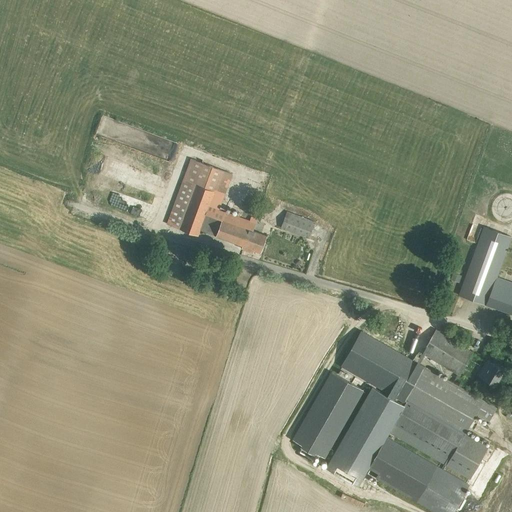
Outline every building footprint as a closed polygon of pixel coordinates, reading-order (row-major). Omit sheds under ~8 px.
[(261,252),(264,242),(267,235),(253,230),(257,219),(251,216),(249,221),(219,209),(232,174),(191,158),(167,223),(198,235),(200,229),(243,245),(242,248),(250,251),(251,248),(261,252)] [(309,238),(315,224),(286,213),(281,227),(308,237),(309,238)] [(511,282),(496,277),(511,236),(484,226),(463,284),(459,294),(486,304),(487,303),(511,312),(511,282)] [(202,271),(207,272),(231,280),(234,270),(226,267),(225,269),(204,263),(202,271)] [(459,374),(467,360),(472,352),(436,329),(431,338),(422,352),(459,374)] [(374,384),(326,467),(358,485),(366,472),(369,467),(386,436),(389,431),(471,478),(488,446),(465,433),(476,414),(489,421),(496,408),(484,401),(399,352),(363,331),(343,366),(374,384)] [(421,335),(411,351),(416,354),(426,338),(421,335)] [(493,383),(492,384),(494,385),(494,384),(495,384),(504,369),(487,359),(483,366),(488,369),(483,377),(493,383)] [(364,390),(331,372),(293,439),(301,444),(300,446),(302,447),(300,451),(310,457),(313,453),(315,454),(316,452),(325,458),(364,390)] [(386,436),(369,467),(378,473),(375,477),(416,500),(437,511),(450,511),(455,505),(461,508),(466,498),(460,495),(467,483),(436,465),(386,437),(386,436)] [(364,506),(366,501),(344,493),(342,498),(364,506)]
